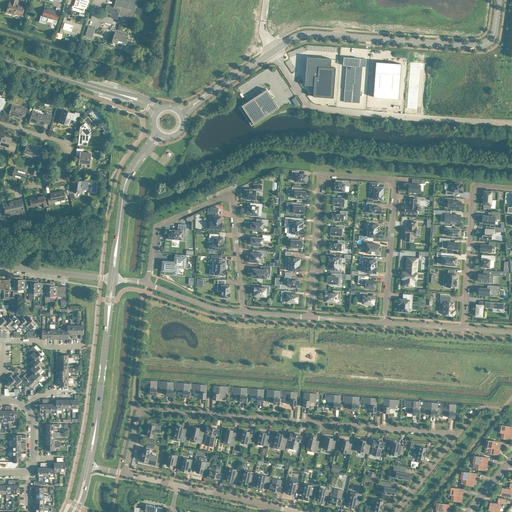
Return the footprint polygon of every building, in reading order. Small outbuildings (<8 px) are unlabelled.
[(22,16),(24,7),(17,5),(18,1),(16,0),(11,0),(10,3),(10,2),(7,12),(12,14),(12,13),(22,16)] [(75,0),(73,8),(72,7),(72,10),(83,13),(85,8),(86,9),(88,0),(75,0)] [(115,0),(115,1),(113,7),(107,5),(105,12),(111,14),(110,17),(117,20),(118,16),(133,20),(138,0),(115,0)] [(52,10),(45,8),(42,16),(41,16),(39,22),(46,24),(47,22),(55,24),(58,15),(55,13),(55,12),(52,11),(52,10)] [(69,21),(66,20),(65,19),(65,21),(63,20),(61,28),(66,30),(66,29),(71,31),(70,33),(75,34),(75,32),(79,34),(81,30),(78,29),(79,28),(81,28),(82,25),(80,25),(80,24),(74,22),(75,21),(69,20),(69,21)] [(95,28),(88,26),(85,36),(92,38),(95,28)] [(128,34),(117,30),(115,30),(114,34),(110,32),(108,42),(113,44),(113,42),(117,44),(118,40),(127,43),(128,38),(127,37),(128,34)] [(306,72),(305,85),(314,86),(313,96),(333,98),(335,68),(330,67),(331,59),(318,58),(316,58),(307,57),(306,71),(306,72)] [(344,57),(343,65),(346,66),(344,102),(359,103),(362,67),(366,67),(366,59),(344,57)] [(410,62),(406,108),(416,109),(419,69),(422,69),(423,63),(410,62)] [(374,78),(373,101),(398,103),(401,68),(375,66),(374,78)] [(265,90),(242,105),(254,124),(279,108),(273,98),(271,100),(269,97),(268,96),(269,95),(267,92),(266,93),(265,90)] [(9,114),(21,118),(21,116),(24,117),(27,109),(21,107),(21,108),(12,105),(10,111),(9,112),(10,112),(9,114)] [(68,125),(69,121),(70,119),(77,121),(79,114),(74,112),(73,114),(62,110),(59,122),(68,125)] [(39,124),(43,126),(44,126),(44,123),(49,124),(52,116),(47,114),(46,116),(42,115),(32,112),(30,118),(30,119),(30,121),(39,123),(39,124)] [(91,135),(90,135),(91,133),(89,131),(95,126),(88,116),(83,120),(84,121),(81,123),(82,125),(80,127),(81,128),(80,128),(79,132),(80,132),(80,134),(79,134),(78,146),(87,147),(88,143),(86,142),(87,139),(88,139),(90,138),(90,136),(91,136),(91,135)] [(102,128),(104,131),(105,132),(110,128),(107,124),(109,123),(106,119),(101,123),(101,124),(101,125),(103,128),(102,128)] [(16,144),(11,142),(12,138),(2,135),(0,142),(0,145),(5,147),(5,149),(14,151),(16,144)] [(38,149),(39,147),(32,145),(32,144),(27,143),(25,149),(25,150),(24,153),(39,158),(42,150),(38,149)] [(83,149),(77,149),(76,156),(79,156),(79,163),(90,164),(91,160),(92,160),(92,157),(91,157),(91,153),(83,152),(83,149)] [(25,180),(26,175),(27,172),(15,168),(12,177),(25,180)] [(306,178),(306,175),(298,174),(299,171),(292,170),(292,176),(296,176),(295,181),(298,182),(298,183),(303,183),(303,182),(306,182),(307,182),(307,178),(306,178)] [(419,180),(412,179),(412,183),(413,183),(413,184),(409,184),(409,185),(408,185),(407,188),(408,188),(408,192),(419,193),(420,185),(419,185),(419,180)] [(73,180),(73,181),(73,182),(75,182),(74,190),(73,190),(69,190),(71,200),(75,199),(74,194),(74,192),(82,193),(82,190),(87,190),(88,182),(73,180)] [(344,191),(345,186),(349,187),(349,181),(343,180),(342,184),(334,183),(334,186),(333,186),(333,190),(334,190),(337,191),(337,192),(341,193),(341,191),(344,191)] [(378,183),(370,183),(370,192),(374,192),(374,199),(383,200),(383,195),(382,195),(383,188),(378,187),(378,183)] [(459,184),(459,183),(455,183),(455,184),(448,183),(448,189),(446,189),(445,195),(453,195),(454,191),(462,192),(462,191),(463,191),(463,185),(463,184),(459,184)] [(255,199),(256,191),(256,190),(255,190),(256,189),(262,189),(262,185),(253,184),(253,189),(253,190),(245,190),(245,194),(244,194),(244,198),(255,199)] [(306,193),(305,193),(305,191),(298,191),(299,188),(292,187),(291,197),(297,198),(297,199),(301,200),(302,198),(305,198),(305,197),(306,197),(306,193)] [(499,200),(499,191),(491,190),(491,191),(485,191),(485,195),(484,208),(491,209),(492,200),(499,200)] [(56,194),(50,195),(51,196),(47,197),(49,205),(55,204),(54,202),(65,200),(63,191),(56,192),(56,194)] [(44,195),(43,196),(37,197),(37,196),(29,198),(31,207),(41,204),(42,207),(46,206),(45,204),(46,203),(44,195)] [(347,196),(340,195),(340,199),(333,198),(333,200),(332,200),(332,204),(333,204),(333,205),(336,205),(335,207),(340,207),(340,206),(343,206),(344,199),(346,200),(347,196)] [(461,201),(456,201),(451,201),(451,198),(448,198),(444,197),(444,203),(447,203),(447,208),(460,209),(461,207),(462,203),(461,203),(461,201)] [(417,198),(410,198),(409,205),(405,205),(404,213),(417,214),(417,206),(416,205),(417,198)] [(22,200),(16,201),(11,202),(12,202),(3,204),(5,216),(14,214),(14,216),(25,214),(22,200)] [(305,208),(304,208),(304,206),(297,206),(298,203),(291,202),(290,213),(296,213),(296,214),(300,215),(300,213),(304,213),(304,212),(305,208)] [(373,203),(366,202),(366,212),(372,213),(372,214),(377,215),(377,213),(381,213),(381,209),(380,209),(380,207),(377,206),(373,206),(373,203)] [(246,210),(246,213),(247,213),(247,214),(257,215),(258,212),(262,212),(262,204),(253,203),(253,206),(252,206),(248,206),(248,209),(247,209),(247,210),(246,210)] [(210,207),(210,209),(208,209),(207,214),(213,214),(213,216),(211,216),(211,222),(210,222),(210,228),(221,229),(222,223),(221,223),(221,220),(221,216),(217,216),(218,208),(210,207)] [(450,211),(443,210),(443,214),(445,214),(445,222),(459,223),(460,215),(450,214),(450,211)] [(343,215),(346,215),(346,211),(340,211),(340,214),(336,213),(336,214),(332,213),(332,216),(331,216),(331,220),(334,220),(334,222),(339,222),(339,220),(342,221),(343,215)] [(500,220),(500,213),(493,212),(493,216),(483,215),(483,223),(495,224),(496,219),(500,220)] [(268,226),(268,220),(262,219),(262,223),(251,222),(251,225),(250,225),(250,229),(255,229),(255,230),(258,231),(258,230),(262,230),(263,225),(268,226)] [(415,228),(415,222),(409,222),(408,227),(405,227),(405,232),(406,232),(405,241),(408,241),(410,241),(413,241),(413,236),(416,236),(416,233),(416,232),(416,231),(416,228),(415,228)] [(185,236),(186,225),(178,224),(178,230),(170,230),(170,234),(169,234),(168,239),(174,239),(174,240),(178,240),(178,239),(182,240),(182,235),(185,236)] [(344,225),(338,225),(338,228),(331,227),(331,229),(330,229),(330,233),(330,234),(333,235),(333,236),(338,237),(338,235),(341,235),(342,229),(344,229),(344,225)] [(459,236),(460,229),(451,229),(451,226),(445,225),(444,231),(445,231),(446,231),(445,231),(447,231),(448,231),(447,235),(459,236)] [(302,234),(302,228),(289,227),(289,233),(286,233),(286,236),(294,237),(294,234),(295,234),(298,234),(302,234)] [(495,230),(495,227),(489,227),(490,227),(491,227),(491,228),(490,228),(485,228),(485,229),(485,233),(486,233),(486,235),(483,235),(483,237),(482,238),(493,239),(493,234),(494,234),(495,230)] [(219,237),(219,233),(212,233),(212,237),(214,237),(214,243),(213,243),(213,249),(223,250),(223,244),(222,244),(222,243),(223,243),(223,241),(223,237),(219,237)] [(259,238),(254,237),(252,237),(252,239),(251,238),(250,245),(255,245),(255,246),(256,247),(257,247),(258,247),(258,246),(259,246),(259,245),(263,246),(263,240),(270,241),(271,235),(259,234),(259,238)] [(302,242),(301,242),(302,240),(295,240),(295,237),(288,236),(288,240),(291,240),(290,247),(293,247),(293,248),(298,249),(298,247),(301,247),(301,246),(302,246),(302,242)] [(442,242),(442,248),(447,248),(452,249),(452,250),(457,251),(457,249),(458,243),(450,242),(450,239),(440,238),(439,241),(442,242)] [(344,244),(344,240),(338,240),(337,243),(334,243),(330,243),(330,245),(329,245),(328,249),(332,249),(332,251),(337,251),(337,250),(340,250),(341,244),(344,244)] [(489,252),(492,252),(492,246),(495,246),(495,242),(489,242),(489,245),(481,244),(481,245),(480,245),(480,248),(481,248),(481,251),(485,252),(485,253),(489,253),(489,252)] [(379,253),(380,244),(367,243),(366,252),(371,252),(371,253),(374,254),(374,253),(379,253)] [(259,258),(260,258),(262,258),(262,256),(266,256),(266,250),(257,250),(256,253),(251,253),(250,257),(249,257),(249,258),(248,257),(248,261),(249,261),(251,262),(251,263),(255,263),(255,262),(259,262),(259,258)] [(457,257),(453,257),(447,257),(447,253),(437,252),(436,256),(442,257),(442,264),(446,265),(446,266),(451,266),(451,265),(455,265),(456,262),(457,257)] [(185,268),(186,255),(175,254),(174,262),(163,261),(162,271),(173,272),(173,273),(173,274),(174,274),(175,275),(176,275),(177,274),(178,273),(178,272),(178,268),(185,268)] [(225,269),(226,266),(225,266),(225,261),(221,261),(221,256),(211,255),(211,260),(216,261),(215,274),(224,275),(224,274),(226,274),(226,269),(225,269)] [(494,260),(495,256),(484,255),(484,259),(481,259),(481,262),(480,262),(479,266),(481,266),(481,267),(490,267),(491,260),(494,260)] [(414,286),(414,273),(416,273),(417,259),(407,258),(406,268),(408,268),(407,272),(402,272),(401,279),(404,279),(403,285),(414,286)] [(270,274),(270,266),(261,266),(261,269),(258,269),(253,269),(252,273),(251,273),(251,277),(258,278),(257,278),(261,279),(261,278),(267,278),(267,274),(270,274)] [(447,282),(447,287),(455,287),(455,286),(456,282),(456,280),(456,279),(455,279),(456,275),(454,275),(455,271),(448,270),(448,274),(447,279),(444,278),(444,282),(447,282)] [(478,281),(483,282),(482,283),(486,283),(486,282),(493,283),(494,275),(500,276),(500,271),(485,270),(484,274),(479,274),(479,275),(478,275),(477,281),(478,281)] [(334,277),(327,276),(327,277),(326,277),(326,282),(327,282),(327,283),(330,283),(330,285),(334,285),(334,284),(340,284),(341,274),(334,273),(334,277)] [(299,283),(298,283),(299,280),(295,280),(291,280),(291,277),(284,276),(284,280),(287,280),(287,286),(291,286),(290,288),(295,288),(295,287),(299,287),(299,283)] [(359,276),(361,276),(361,280),(363,280),(362,284),(365,284),(364,287),(370,288),(370,290),(374,290),(374,288),(375,288),(375,285),(376,285),(376,284),(377,284),(377,282),(376,282),(376,281),(370,281),(370,279),(368,279),(368,276),(359,276)] [(18,291),(18,277),(9,277),(9,280),(9,292),(13,292),(13,298),(18,298),(18,291)] [(9,292),(9,280),(0,280),(0,290),(4,291),(4,301),(9,301),(9,292)] [(34,293),(34,280),(25,280),(25,291),(29,291),(29,301),(34,301),(34,293)] [(218,280),(218,285),(221,285),(221,291),(221,297),(224,297),(224,298),(228,298),(228,297),(229,298),(229,297),(230,293),(229,293),(229,286),(224,285),(225,281),(218,280)] [(50,303),(50,283),(41,283),(41,293),(45,293),(45,303),(50,303)] [(254,288),(254,291),(255,291),(254,295),(257,295),(257,297),(262,297),(262,296),(265,296),(265,295),(269,295),(269,285),(262,285),(262,288),(254,288)] [(495,289),(497,289),(498,286),(488,285),(488,288),(480,288),(480,289),(478,289),(477,293),(479,293),(479,294),(490,295),(495,295),(495,289)] [(66,286),(57,286),(57,296),(61,296),(61,306),(66,306),(66,286)] [(298,298),(298,295),(291,294),(291,291),(284,290),(283,298),(286,299),(286,301),(289,302),(289,303),(294,303),(294,302),(297,302),(297,298),(298,298)] [(340,291),(333,290),(333,293),(326,293),(325,297),(326,297),(325,300),(328,301),(328,302),(333,303),(333,301),(336,301),(336,299),(340,299),(340,291)] [(374,300),(374,297),(367,296),(367,293),(360,292),(359,300),(363,300),(362,303),(366,303),(365,305),(370,305),(370,304),(373,304),(373,300),(374,300)] [(412,304),(412,295),(403,294),(403,299),(399,299),(399,303),(400,304),(400,307),(399,306),(399,312),(404,312),(404,311),(408,312),(409,304),(412,304)] [(453,303),(450,302),(448,302),(449,296),(440,295),(440,299),(444,300),(443,308),(443,315),(446,315),(446,316),(449,316),(449,315),(452,315),(453,314),(454,315),(454,311),(453,311),(453,303)] [(497,308),(497,303),(480,301),(479,305),(477,304),(476,316),(483,316),(483,307),(497,308)] [(4,323),(6,321),(3,318),(0,320),(0,326),(3,329),(3,330),(5,328),(7,330),(9,328),(4,323)] [(11,323),(13,321),(10,318),(6,321),(4,323),(9,328),(10,330),(12,328),(14,330),(16,328),(11,323)] [(18,323),(20,321),(17,318),(13,321),(11,323),(16,328),(17,330),(17,331),(17,338),(20,338),(20,331),(21,330),(22,328),(18,323)] [(24,323),(27,321),(23,318),(20,321),(18,323),(22,328),(24,330),(26,328),(28,330),(29,328),(24,323)] [(30,318),(27,321),(24,323),(29,328),(30,330),(32,328),(34,330),(39,326),(30,318)] [(42,356),(33,346),(28,350),(32,354),(30,355),(37,361),(39,359),(42,356)] [(37,361),(30,355),(28,357),(32,361),(30,362),(37,368),(39,366),(42,362),(39,359),(37,361)] [(37,368),(30,362),(28,364),(32,367),(30,369),(37,375),(39,373),(42,369),(39,366),(37,368)] [(45,378),(42,376),(39,373),(37,375),(30,369),(28,371),(32,374),(31,375),(37,382),(38,380),(39,380),(40,381),(41,381),(42,381),(45,378)] [(23,382),(17,375),(16,377),(12,373),(10,375),(16,382),(14,384),(18,387),(21,384),(23,382)] [(30,382),(24,375),(22,377),(19,373),(17,375),(23,382),(21,384),(24,387),(28,384),(30,382)] [(37,382),(31,375),(29,377),(26,373),(24,375),(30,382),(28,384),(31,387),(37,382)] [(16,382),(10,375),(9,377),(7,375),(4,378),(4,385),(7,385),(8,384),(11,387),(14,384),(16,382)] [(150,389),(150,393),(150,394),(156,395),(157,381),(142,380),(142,385),(144,385),(143,389),(150,389)] [(73,383),(73,381),(58,381),(58,383),(59,383),(59,386),(63,386),(63,390),(68,390),(68,383),(73,383)] [(166,393),(166,394),(166,395),(172,396),(173,382),(159,381),(158,386),(160,386),(160,393),(166,393)] [(189,397),(190,384),(175,383),(175,388),(177,388),(177,391),(183,392),(183,397),(189,397)] [(205,398),(206,390),(207,385),(192,384),(191,389),(193,389),(193,393),(200,393),(200,397),(200,398),(205,398)] [(228,387),(214,386),(212,399),(218,399),(219,398),(225,398),(226,392),(228,392),(228,387)] [(240,396),(240,400),(240,401),(246,402),(247,388),(232,387),(232,392),(234,392),(233,396),(240,396)] [(262,403),(263,389),(249,388),(248,393),(250,393),(250,397),(257,398),(256,402),(262,403)] [(273,399),(273,403),(273,404),(279,404),(280,391),(265,390),(265,395),(267,395),(267,398),(273,399)] [(296,406),(297,392),(282,391),(282,396),(284,396),(283,400),(290,400),(290,405),(296,406)] [(318,394),(316,394),(304,393),(303,406),(309,407),(309,406),(309,405),(309,402),(316,402),(316,399),(318,399),(318,394)] [(334,404),(333,407),(333,408),(339,409),(340,396),(326,394),(325,399),(327,400),(327,403),(334,404)] [(352,405),(351,409),(351,410),(357,410),(358,397),(344,396),(343,401),(345,401),(345,404),(352,405)] [(370,406),(370,410),(370,411),(376,412),(377,398),(362,397),(362,402),(364,402),(363,406),(370,406)] [(384,399),(383,404),(382,412),(386,413),(388,413),(389,408),(396,408),(396,405),(398,405),(398,400),(384,399)] [(413,413),(413,414),(412,415),(418,415),(420,402),(405,401),(404,406),(406,406),(406,412),(413,413)] [(431,414),(431,415),(430,416),(436,417),(437,403),(423,402),(422,407),(424,407),(424,414),(431,414)] [(449,416),(448,416),(448,418),(454,418),(455,405),(441,403),(440,408),(442,409),(442,415),(449,416)] [(11,411),(11,406),(8,406),(8,422),(16,422),(16,421),(17,421),(17,413),(14,413),(14,411),(11,411)] [(147,436),(149,436),(152,437),(153,432),(159,433),(161,425),(155,423),(154,425),(149,424),(147,436)] [(185,439),(187,431),(182,430),(183,426),(181,426),(181,425),(180,425),(179,425),(178,425),(177,425),(176,428),(175,428),(174,433),(175,433),(174,437),(185,439)] [(508,439),(510,440),(511,440),(511,433),(511,431),(511,426),(500,425),(499,432),(503,432),(502,438),(501,438),(504,439),(504,440),(507,440),(508,439)] [(203,432),(198,431),(199,428),(193,426),(192,430),(192,429),(190,434),(191,434),(191,438),(201,441),(203,432)] [(205,442),(214,443),(215,435),(217,435),(218,429),(207,427),(206,432),(207,433),(205,442)] [(235,443),(237,435),(232,434),(233,430),(227,429),(226,432),(225,432),(224,437),(225,437),(224,441),(235,443)] [(252,444),(253,436),(248,435),(249,432),(243,430),(243,434),(242,433),(241,438),(242,438),(241,442),(252,444)] [(257,443),(268,446),(270,437),(265,436),(266,433),(260,432),(259,435),(258,435),(257,439),(258,440),(257,443)] [(285,447),(286,439),(282,437),(282,434),(276,433),(276,436),(275,436),(274,441),(275,441),(273,448),(281,449),(281,446),(285,447)] [(288,448),(297,450),(299,441),(300,441),(301,436),(290,433),(289,439),(290,439),(288,448)] [(315,442),(316,437),(316,436),(315,436),(314,435),(313,435),(312,435),(311,435),(310,435),(309,439),(308,439),(307,444),(308,444),(307,450),(317,453),(320,443),(315,442)] [(332,438),(326,437),(326,440),(325,440),(324,445),(325,445),(324,449),(335,451),(337,443),(332,441),(332,438)] [(340,452),(351,454),(353,445),(348,444),(348,441),(343,440),(342,443),(341,443),(340,447),(341,448),(340,452)] [(358,447),(357,451),(368,454),(370,445),(365,444),(365,441),(360,440),(359,443),(358,442),(357,447),(358,447)] [(371,455),(380,456),(382,448),(383,448),(385,442),(373,440),(372,445),(373,446),(371,455)] [(495,454),(498,455),(499,448),(499,446),(500,446),(501,442),(487,440),(486,447),(490,447),(489,453),(488,453),(491,454),(491,455),(495,455),(495,454)] [(391,450),(390,454),(401,456),(403,448),(398,447),(399,443),(393,442),(392,445),(391,445),(390,450),(391,450)] [(417,458),(418,458),(423,459),(425,447),(420,446),(421,444),(411,442),(409,451),(418,453),(417,458)] [(144,448),(141,460),(146,461),(146,463),(155,465),(157,457),(148,455),(150,450),(144,448)] [(178,465),(179,458),(180,456),(169,454),(168,457),(167,457),(167,458),(166,462),(167,462),(166,465),(172,467),(173,463),(178,465)] [(488,462),(489,458),(475,456),(473,463),(474,463),(474,462),(477,463),(477,469),(476,468),(476,469),(486,471),(487,464),(486,464),(486,462),(488,462)] [(188,466),(193,467),(194,460),(184,458),(183,461),(182,461),(181,465),(182,466),(181,470),(182,470),(183,471),(184,472),(185,472),(186,471),(187,471),(188,466)] [(196,472),(201,473),(202,473),(203,470),(208,471),(209,462),(199,460),(198,464),(197,464),(196,468),(197,469),(196,472)] [(210,470),(208,476),(220,479),(221,473),(220,473),(221,467),(212,465),(211,471),(210,470)] [(407,480),(408,478),(409,478),(409,477),(409,476),(408,475),(408,474),(403,473),(404,468),(394,466),(392,477),(398,478),(398,479),(403,480),(403,479),(407,480)] [(234,476),(239,477),(240,470),(229,468),(229,471),(228,471),(227,475),(228,476),(227,480),(228,480),(228,481),(229,482),(230,482),(231,481),(233,481),(234,476)] [(242,482),(248,483),(248,480),(253,481),(255,473),(244,470),(243,474),(241,479),(242,479),(242,482)] [(476,474),(462,471),(461,478),(461,479),(461,478),(465,479),(464,484),(463,484),(463,485),(473,486),(474,480),(474,477),(476,478),(476,474)] [(263,483),(268,484),(270,477),(259,474),(258,478),(257,477),(256,482),(257,482),(256,487),(257,487),(258,488),(259,488),(260,488),(261,488),(262,488),(263,483)] [(272,484),(270,484),(269,490),(280,492),(282,486),(280,486),(281,480),(273,478),(272,484)] [(288,484),(287,489),(288,489),(287,493),(288,494),(289,495),(290,495),(291,495),(292,494),(293,495),(294,489),(299,491),(299,490),(301,484),(297,483),(297,480),(291,478),(290,481),(289,484),(288,484)] [(395,495),(396,494),(397,493),(397,492),(397,491),(396,490),(396,489),(391,488),(392,483),(382,481),(380,492),(386,493),(386,494),(391,495),(391,494),(395,495)] [(309,493),(314,494),(316,486),(305,484),(304,487),(303,487),(302,492),(303,492),(302,495),(308,497),(309,493)] [(501,495),(511,497),(511,495),(511,484),(510,484),(510,489),(502,488),(501,495)] [(318,491),(317,495),(318,495),(317,500),(318,500),(318,501),(319,502),(320,502),(321,501),(323,501),(323,498),(328,499),(330,490),(325,489),(326,486),(320,485),(319,488),(319,491),(318,491)] [(464,489),(450,487),(449,494),(453,494),(452,500),(451,500),(461,502),(462,495),(461,495),(462,493),(463,493),(464,489)] [(343,490),(334,489),(332,497),(331,497),(329,503),(341,505),(342,500),(341,499),(343,490)] [(362,494),(351,492),(350,498),(349,497),(348,502),(349,502),(348,507),(349,507),(349,508),(350,509),(351,509),(352,508),(354,508),(355,503),(360,504),(362,494)] [(491,503),(489,510),(500,511),(502,503),(505,503),(506,500),(499,499),(498,504),(491,503)] [(376,505),(370,503),(367,511),(374,511),(375,511),(376,511),(380,511),(383,501),(377,500),(376,505)] [(451,509),(451,505),(437,503),(436,510),(437,510),(437,509),(440,510),(439,511),(449,511),(450,511),(449,511),(449,509),(451,509)]
